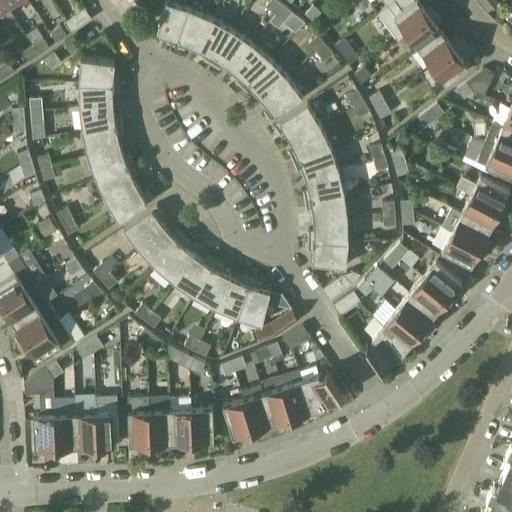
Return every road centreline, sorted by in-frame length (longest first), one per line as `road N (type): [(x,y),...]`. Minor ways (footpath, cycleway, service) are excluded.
road 1 (residential): [(143,56),(141,99),(154,144),(216,200),(235,237),(281,254)]
road 2 (residential): [(281,254),(280,197),(264,163),(215,120),(189,75),(143,56)]
road 3 (residential): [(164,487),(248,473),(323,448),(384,412)]
road 4 (residential): [(384,412),(281,254)]
road 5 (residential): [(384,412),(473,335),(510,291)]
road 6 (residential): [(445,511),(511,362)]
road 7 (residential): [(3,494),(164,487)]
